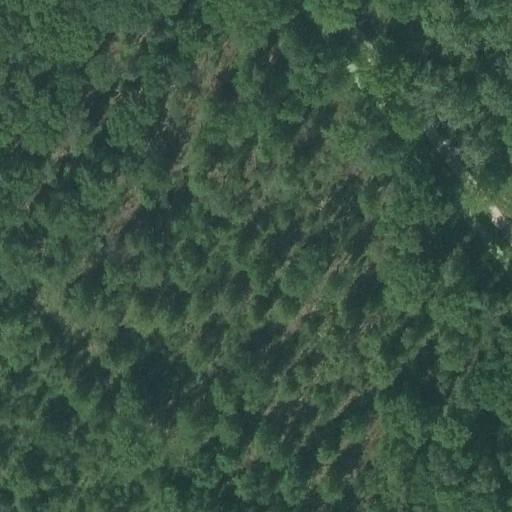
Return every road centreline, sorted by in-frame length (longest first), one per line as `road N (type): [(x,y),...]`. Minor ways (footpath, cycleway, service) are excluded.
road 1 (track): [(211,511),(0,239)]
road 2 (track): [(324,0),(511,241)]
